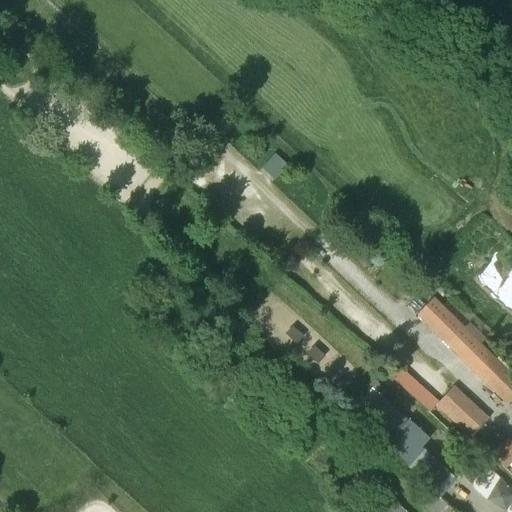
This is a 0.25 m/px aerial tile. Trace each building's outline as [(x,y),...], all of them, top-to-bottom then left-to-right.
[(506,405),(511,399),(511,370),(499,357),(495,360),(480,345),(486,339),(470,323),(464,329),(433,299),(416,316),(506,405)] [(439,401),(397,363),(387,374),(430,412),(436,406),(469,437),(487,418),(453,387),(439,401)] [(439,497),(455,480),(421,448),(429,439),(417,429),(418,428),(382,396),(359,422),(406,464),(405,466),(439,497)] [(505,467),(511,459),(511,442),(507,438),(491,453),(505,467)] [(436,499),(434,497),(384,452),(373,465),(426,511),(447,511),(451,508),(438,497),(436,499)] [(405,511),(390,497),(384,492),(380,497),(367,511),(405,511)]
